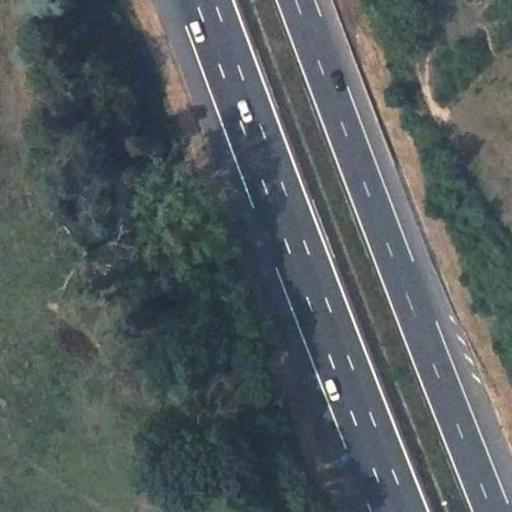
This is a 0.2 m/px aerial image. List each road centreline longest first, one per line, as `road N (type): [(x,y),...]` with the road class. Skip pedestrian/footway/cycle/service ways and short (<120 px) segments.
road 1 (motorway): [(493,511),(299,0)]
road 2 (motorway): [(206,0),(400,511)]
